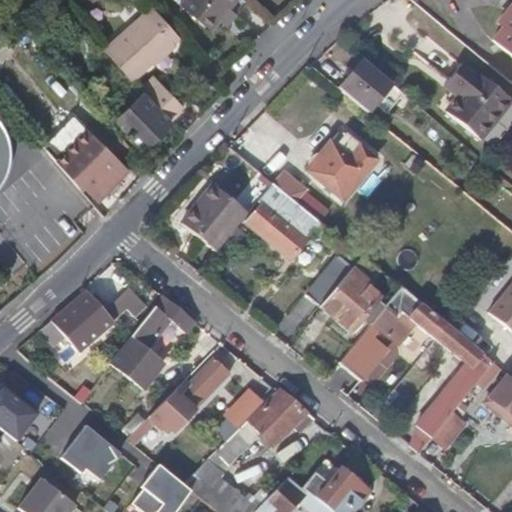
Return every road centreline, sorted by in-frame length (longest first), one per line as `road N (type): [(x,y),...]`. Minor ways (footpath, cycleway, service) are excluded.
road 1 (unclassified): [(458,511),(115,230)]
road 2 (residential): [(348,0),(115,230)]
road 3 (residential): [(115,230),(0,339)]
